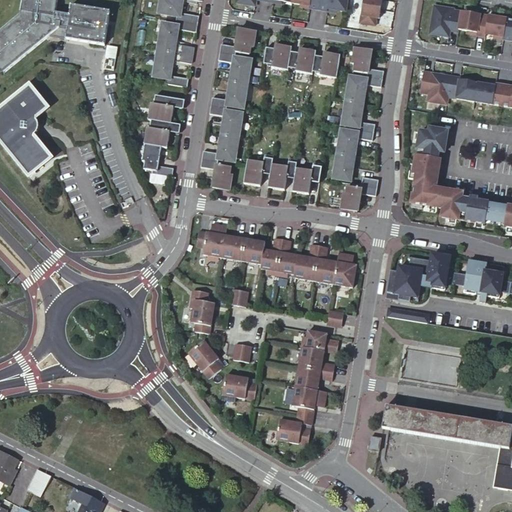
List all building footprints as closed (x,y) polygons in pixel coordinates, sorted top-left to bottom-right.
[(21,0),(20,9),(0,25),(0,67),(1,68),(48,31),(103,41),(110,7),(71,0),(69,10),(55,8),(56,0),(21,0)] [(202,0),(161,0),(159,14),(177,17),(176,22),(198,26),(199,17),(181,14),(183,0),(187,0),(202,2),(202,0)] [(236,0),(235,8),(253,11),(255,2),(264,4),(264,0),(236,0)] [(320,0),(292,0),(292,6),(300,7),(310,9),(309,11),(318,13),(320,0)] [(348,0),(320,0),(318,13),(327,14),(328,12),(337,13),(346,15),(348,0)] [(361,0),(361,2),(363,2),(359,28),(374,31),(375,23),(378,23),(382,0),(361,0)] [(453,13),(433,10),(428,38),(448,42),(449,36),(458,38),(458,35),(462,16),(453,15),(453,13)] [(488,21),(462,16),(458,35),(476,38),(476,41),(485,42),(485,40),(488,21)] [(511,40),(511,24),(488,21),(485,40),(503,43),(502,45),(511,47),(511,40)] [(198,26),(176,22),(175,27),(163,25),(158,51),(193,57),(194,49),(176,46),(178,31),(197,34),(198,27),(198,26)] [(221,45),(220,54),(236,56),(237,53),(250,55),(251,48),(254,49),(257,32),(240,29),(237,48),(221,45)] [(107,46),(106,55),(116,57),(117,48),(107,46)] [(292,48),(275,46),(275,50),(267,49),(264,65),(272,67),(271,69),(288,72),(289,69),(291,53),(292,48)] [(316,52),(300,49),(299,54),(291,53),(289,69),(296,71),(296,73),(313,76),(313,73),(316,57),(316,52)] [(372,51),(355,49),(353,65),(355,65),(354,72),(368,75),(367,78),(383,80),(384,72),(369,70),(372,51)] [(193,57),(158,51),(154,78),(167,80),(166,85),(188,88),(189,80),(170,77),(173,62),(191,65),(193,57)] [(236,56),(220,54),(219,62),(234,64),(231,83),(248,86),(250,69),(248,69),(249,61),(236,59),(236,56)] [(337,80),(341,56),(324,54),(323,58),(316,57),(313,73),(321,74),(320,77),(337,80)] [(451,78),(422,73),(419,94),(427,95),(426,102),(446,105),(447,98),(451,78)] [(349,85),(347,102),(363,104),(366,86),(382,88),(383,80),(367,78),(367,81),(353,78),(352,86),(349,85)] [(459,79),(451,78),(447,98),(473,103),(476,84),(458,81),(459,79)] [(228,101),(213,99),(211,107),(227,110),(228,107),(241,109),(242,101),(245,102),(248,86),(231,83),(228,101)] [(494,87),(476,84),(473,103),(500,107),(504,86),(494,85),(494,87)] [(32,85),(0,110),(0,137),(29,176),(52,158),(36,137),(36,135),(37,134),(38,132),(39,131),(40,128),(40,127),(40,126),(40,124),(40,123),(39,120),(38,119),(38,116),(50,108),(32,85)] [(511,87),(504,86),(500,107),(511,109),(511,87)] [(171,101),(155,98),(154,107),(150,106),(147,122),(151,123),(167,125),(171,126),(171,125),(174,110),(174,109),(170,109),(171,101)] [(185,103),(171,101),(170,109),(174,109),(174,110),(184,111),(185,103)] [(363,104),(347,102),(344,118),(347,119),(345,126),(359,129),(358,132),(374,134),(375,126),(360,124),(363,104)] [(227,110),(211,107),(210,115),(225,118),(222,136),(239,139),(242,123),(239,122),(240,115),(227,112),(227,110)] [(167,125),(151,123),(149,131),(146,130),(144,146),(145,146),(162,149),(167,149),(170,134),(166,133),(167,125)] [(167,125),(166,133),(170,134),(180,136),(181,126),(171,125),(171,126),(167,125)] [(413,188),(409,208),(420,210),(421,206),(441,210),(439,219),(484,226),(485,223),(503,226),(502,229),(511,230),(511,205),(479,200),(477,213),(468,211),(470,199),(464,198),(464,193),(435,188),(438,168),(426,166),(427,157),(439,158),(440,152),(443,153),(446,133),(427,130),(426,135),(418,133),(411,174),(415,174),(413,184),(420,185),(419,189),(413,188)] [(338,156),(355,158),(358,140),(373,142),(374,134),(358,132),(358,135),(345,132),(343,140),(341,139),(338,156)] [(204,152),(202,160),(219,163),(219,160),(232,162),(234,155),(236,155),(239,139),(222,136),(219,155),(204,152)] [(162,149),(145,146),(142,163),(145,164),(144,171),(153,172),(152,175),(167,177),(172,178),(173,178),(174,170),(159,167),(162,149)] [(355,158),(338,156),(335,172),(338,172),(337,179),(351,182),(355,158)] [(439,158),(427,157),(426,166),(438,168),(441,168),(442,159),(439,158)] [(248,164),(244,184),(261,187),(263,175),(264,172),(271,173),(272,168),(274,160),(265,158),(264,166),(248,164)] [(219,163),(202,160),(201,168),(216,171),(213,189),(230,192),(233,176),(230,175),(231,168),(218,166),(219,163)] [(288,170),(272,168),(271,173),(271,176),(269,188),(285,191),(287,179),(288,176),(296,177),(296,172),(298,163),(290,162),(288,170)] [(312,174),(296,172),(296,177),(295,180),(293,193),(310,195),(312,183),(312,180),(320,181),(322,168),(314,166),(312,174)] [(166,185),(167,177),(152,175),(151,182),(166,185)] [(363,178),(362,186),(378,189),(379,181),(363,178)] [(376,197),(378,189),(362,186),(361,189),(348,187),(347,195),(344,195),(341,210),(358,213),(361,195),(376,197)] [(470,199),(468,211),(477,213),(479,200),(480,198),(470,196),(470,199)] [(226,237),(228,228),(213,225),(211,234),(200,232),(197,248),(209,249),(207,257),(222,259),(226,237)] [(226,237),(222,259),(242,263),(246,240),(239,239),(226,237)] [(246,240),(242,263),(262,266),(264,251),(266,244),(253,241),(246,240)] [(273,252),(264,251),(262,266),(261,270),(267,271),(267,275),(277,277),(283,241),(275,240),(273,252)] [(283,241),(277,277),(288,279),(289,275),(295,276),(298,257),(289,255),(291,242),(283,241)] [(310,259),(298,257),(295,276),(294,279),(314,282),(320,247),(312,246),(310,259)] [(314,282),(334,285),(337,263),(325,261),(328,248),(320,247),(314,282)] [(334,285),(353,289),(357,267),(352,266),(354,257),(339,254),(337,263),(334,285)] [(416,296),(425,298),(428,278),(438,280),(437,285),(449,287),(453,259),(434,256),(433,263),(411,259),(410,263),(401,261),(401,266),(392,264),(388,286),(400,288),(399,293),(405,294),(404,298),(415,300),(416,296)] [(511,283),(504,282),(506,268),(472,262),(470,276),(458,275),(457,281),(468,283),(468,287),(491,291),(490,296),(501,298),(502,293),(511,294),(511,283)] [(209,295),(194,292),(191,310),(194,310),(192,324),(196,325),(195,333),(210,335),(215,306),(208,304),(209,295)] [(247,309),(248,293),(231,292),(231,308),(247,309)] [(427,323),(428,315),(389,309),(388,317),(427,323)] [(329,312),(328,322),(342,325),(344,314),(329,312)] [(327,335),(308,332),(307,339),(303,338),(302,348),(325,352),(337,354),(339,346),(326,344),(327,335)] [(206,341),(189,354),(210,380),(222,371),(216,363),(219,360),(206,341)] [(264,350),(248,347),(245,362),(261,365),(262,362),(264,350)] [(323,364),(325,352),(303,348),(299,368),(334,374),(336,366),(323,364)] [(334,374),(299,368),(296,388),(318,391),(320,380),(333,382),(334,374)] [(227,375),(223,395),(255,401),(258,386),(248,384),(249,380),(227,375)] [(318,391),(296,388),(293,407),(299,408),(298,416),(314,418),(315,407),(325,408),(327,393),(318,391)] [(386,406),(382,429),(498,448),(491,487),(511,490),(511,429),(511,428),(395,408),(386,406)] [(314,418),(298,416),(297,424),(280,421),(277,441),(309,446),(312,431),(302,429),(303,425),(312,426),(314,418)] [(381,442),(380,442),(370,440),(369,448),(379,450),(381,442)] [(17,458),(0,449),(0,480),(9,485),(17,469),(12,467),(17,458)] [(51,475),(37,468),(33,475),(47,482),(51,475)] [(47,482),(33,475),(29,482),(43,489),(47,482)] [(26,488),(29,490),(40,496),(43,489),(29,482),(26,488)] [(101,500),(76,488),(71,497),(83,503),(78,511),(99,511),(100,511),(96,509),(101,500)]
